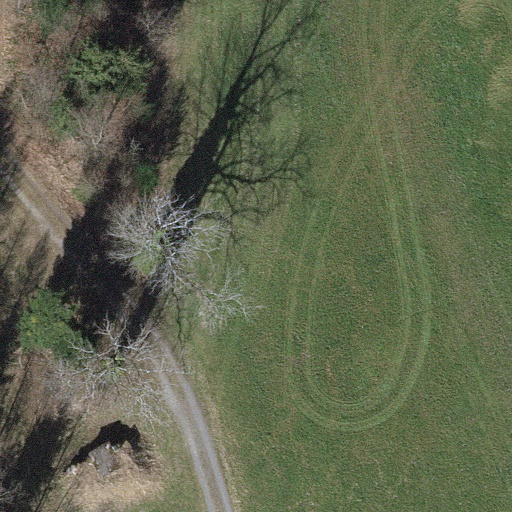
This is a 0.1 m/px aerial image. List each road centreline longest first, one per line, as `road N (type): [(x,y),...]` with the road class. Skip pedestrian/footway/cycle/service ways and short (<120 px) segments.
road 1 (track): [(0,142),(135,310),(182,398),(219,511)]
road 2 (track): [(182,398),(59,452)]
